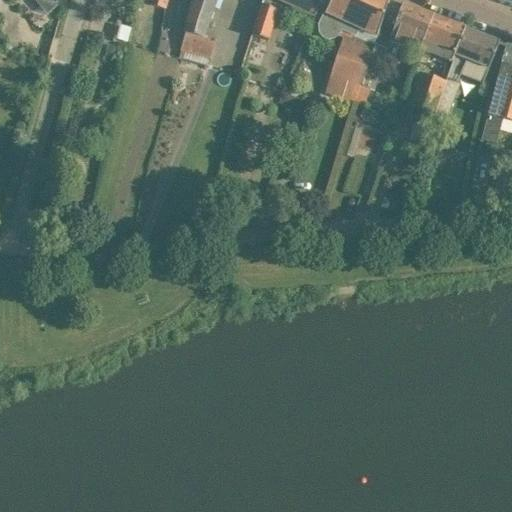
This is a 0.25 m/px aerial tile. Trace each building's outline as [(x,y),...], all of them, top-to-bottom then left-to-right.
[(152,0),(151,7),(165,10),(167,0),(152,0)] [(192,0),(192,2),(185,24),(183,34),(184,34),(179,51),(210,59),(215,42),(204,38),(217,0),(192,0)] [(279,0),(315,16),(321,3),(325,5),(327,0),(279,0)] [(355,102),(360,87),(374,46),(388,2),(388,0),(331,0),(320,22),(318,26),(318,33),(322,38),(327,41),(332,41),(338,37),(338,35),(343,37),(329,77),(346,82),(341,98),(355,102)] [(388,2),(374,46),(387,50),(384,60),(399,65),(405,47),(419,52),(433,18),(401,5),(401,7),(388,2)] [(277,10),(260,5),(251,35),(267,41),(277,10)] [(424,54),(451,64),(465,30),(433,18),(419,52),(424,54)] [(116,41),(126,43),(129,30),(120,27),(116,41)] [(451,64),(446,78),(444,82),(436,108),(438,113),(447,117),(460,84),(457,83),(459,76),(483,85),(499,44),(465,30),(451,64)] [(511,48),(506,47),(494,92),(511,96),(511,90),(511,48)] [(409,107),(439,117),(438,113),(436,108),(444,82),(420,74),(409,107)] [(355,102),(355,103),(364,106),(369,91),(360,87),(355,102)] [(494,92),(482,135),(481,139),(495,144),(496,140),(501,119),(511,122),(511,90),(511,96),(494,92)] [(433,147),(434,145),(436,135),(437,130),(413,122),(410,138),(410,140),(433,147)] [(350,127),(346,141),(355,144),(359,130),(350,127)]
